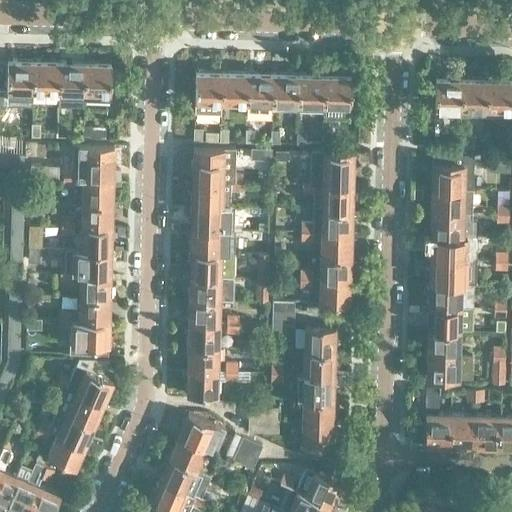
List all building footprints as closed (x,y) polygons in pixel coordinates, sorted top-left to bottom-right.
[(33,89),(33,59),(7,59),(7,61),(6,87),(6,88),(33,89)] [(58,89),(58,60),(33,59),(33,89),(32,101),(57,101),(58,89)] [(84,90),(84,61),(58,60),(58,89),(84,90)] [(110,61),(84,61),(84,90),(84,98),(110,99),(110,61)] [(221,100),(221,70),(195,70),(194,113),(220,114),(221,100)] [(246,100),(247,71),(221,70),(221,100),(246,100)] [(272,109),(273,72),(247,71),(246,100),(246,109),(272,109)] [(297,110),(298,72),(273,72),(272,109),(297,110)] [(323,102),(324,73),(298,72),(297,110),(323,111),(323,102)] [(350,74),(324,73),(323,102),(349,103),(350,74)] [(461,115),(462,77),(435,76),(434,114),(461,115)] [(486,115),(487,107),(487,78),(462,77),(461,115),(486,115)] [(511,107),(511,78),(487,78),(487,107),(511,107)] [(5,123),(5,135),(13,135),(13,123),(5,123)] [(57,136),(57,124),(32,124),(31,135),(57,136)] [(65,124),(57,124),(57,136),(65,136),(65,124)] [(91,125),(83,125),(83,137),(104,137),(104,129),(91,129),(91,125)] [(193,140),(201,140),(202,128),(194,128),(193,140)] [(228,129),(220,128),(220,140),(228,141),(228,129)] [(253,129),(245,129),(245,141),(253,141),(253,129)] [(279,130),(271,130),(271,142),(279,142),(279,130)] [(304,131),(297,130),(296,142),(304,143),(304,131)] [(330,131),(322,131),(322,143),(330,143),(330,131)] [(433,134),(433,146),(441,147),(441,134),(433,134)] [(459,135),(459,147),(474,147),(474,135),(459,135)] [(272,148),(251,148),(251,158),(272,159),(272,148)] [(287,148),(272,148),(272,157),(286,157),(287,148)] [(63,168),(62,177),(112,178),(120,178),(120,168),(113,168),(113,166),(114,166),(114,158),(113,158),(113,154),(74,152),(74,168),(63,168)] [(433,152),(433,162),(432,162),(432,164),(433,164),(432,185),(462,186),(462,187),(472,188),(473,153),(433,152)] [(10,165),(15,153),(5,153),(5,165),(10,165)] [(25,154),(15,153),(10,165),(12,167),(24,165),(25,154)] [(485,170),(508,171),(509,171),(509,154),(485,153),(485,170)] [(193,168),(192,180),(222,181),(222,180),(223,156),(193,156),(193,160),(191,159),(191,168),(193,168)] [(322,184),(352,185),(352,172),(354,172),(354,164),(353,164),(353,160),(323,159),(322,184)] [(24,176),(24,165),(12,167),(11,176),(24,176)] [(231,172),(231,181),(242,181),(242,173),(231,172)] [(302,174),(302,183),(314,183),(314,174),(302,174)] [(24,184),(24,176),(11,176),(11,183),(24,184)] [(112,191),(112,178),(62,177),(62,187),(82,188),(82,201),(113,202),(113,191),(112,191)] [(242,190),(242,181),(231,181),(222,180),(222,181),(192,180),(192,193),(191,193),(190,203),(222,204),(222,205),(230,205),(230,190),(242,190)] [(24,192),(24,184),(11,183),(11,192),(24,192)] [(313,192),(314,183),(302,183),(302,191),(313,192)] [(352,185),(322,184),(314,183),(313,192),(313,207),(321,207),(353,208),(353,197),(352,197),(352,185)] [(462,210),(462,187),(462,186),(432,185),(431,210),(462,211),(462,210)] [(24,200),(24,192),(11,192),(11,199),(24,200)] [(23,208),(24,200),(11,199),(11,207),(23,208)] [(113,212),(113,202),(82,201),(81,224),(111,225),(111,212),(113,212)] [(222,205),(222,204),(190,203),(190,214),(191,214),(191,227),(221,228),(222,205)] [(23,216),(23,208),(11,207),(10,215),(23,216)] [(352,219),(353,208),(321,207),(321,231),(351,231),(351,219),(352,219)] [(462,211),(431,210),(431,211),(431,233),(461,234),(462,211)] [(508,221),(508,211),(496,211),(496,220),(508,221)] [(62,214),(62,224),(73,224),(73,215),(62,214)] [(23,224),(23,216),(10,215),(10,223),(23,224)] [(229,220),(229,228),(241,229),(241,220),(229,220)] [(301,222),(301,230),(313,230),(313,222),(301,222)] [(23,232),(23,224),(10,223),(10,231),(23,232)] [(73,233),(73,224),(62,224),(61,233),(73,233)] [(111,238),(111,225),(81,224),(81,248),(112,249),(112,238),(111,238)] [(220,251),(221,228),(191,227),(191,240),(189,240),(189,251),(220,251)] [(240,237),(241,229),(229,228),(229,237),(240,237)] [(312,240),(313,230),(301,230),(301,239),(312,240)] [(23,240),(23,232),(10,231),(10,239),(23,240)] [(350,244),(351,231),(321,231),(320,254),(351,255),(352,244),(350,244)] [(460,257),(461,234),(431,233),(430,257),(430,258),(461,258),(461,257),(460,257)] [(22,248),(23,240),(10,239),(10,247),(22,248)] [(22,256),(22,248),(10,247),(9,256),(22,256)] [(111,260),(112,249),(81,248),(80,271),(110,272),(110,260),(111,260)] [(496,250),(496,259),(507,259),(507,251),(496,250)] [(220,275),(220,251),(189,251),(189,261),(190,261),(190,274),(220,275)] [(256,253),(256,277),(268,277),(268,253),(266,253),(256,253)] [(351,266),(351,255),(320,254),(319,278),(350,278),(350,266),(351,266)] [(22,264),(22,256),(9,256),(9,264),(22,264)] [(461,259),(461,258),(430,258),(429,281),(460,282),(460,259),(461,259)] [(506,268),(507,259),(496,259),(496,268),(506,268)] [(60,262),(60,271),(72,271),(72,262),(60,262)] [(22,272),(22,264),(9,264),(9,272),(22,272)] [(228,267),(228,275),(234,275),(240,275),(240,267),(228,267)] [(300,269),(300,277),(311,277),(311,269),(300,269)] [(71,280),(72,272),(72,271),(60,271),(60,280),(71,280)] [(110,285),(110,272),(80,271),(79,295),(111,296),(111,285),(110,285)] [(22,280),(22,272),(9,272),(9,280),(22,280)] [(228,275),(220,275),(190,274),(189,287),(188,287),(188,298),(219,298),(219,299),(233,299),(234,275),(228,275)] [(311,286),(311,277),(300,277),(300,286),(311,286)] [(349,291),(350,278),(319,278),(319,302),(349,303),(349,299),(350,299),(351,291),(349,291)] [(21,288),(22,280),(9,280),(9,288),(21,288)] [(473,282),(460,282),(429,281),(429,304),(428,304),(428,305),(473,306),(473,282)] [(267,300),(267,287),(267,285),(256,285),(256,300),(267,300)] [(21,296),(21,288),(9,288),(8,296),(21,296)] [(110,307),(111,296),(79,295),(79,318),(109,319),(109,307),(110,307)] [(21,304),(21,296),(8,296),(8,304),(21,304)] [(218,322),(219,299),(219,298),(188,298),(187,309),(189,309),(188,321),(218,322)] [(494,298),(494,306),(506,306),(506,298),(494,298)] [(273,299),(272,311),(293,311),(293,310),(293,301),(294,300),(273,299)] [(21,312),(21,304),(8,304),(8,312),(21,312)] [(472,329),(473,306),(428,305),(429,305),(428,328),(459,329),(472,329)] [(505,316),(506,306),(494,306),(494,316),(505,316)] [(59,308),(59,318),(70,318),(70,308),(59,308)] [(293,313),(293,311),(272,311),(272,323),(284,324),(293,324),(293,322),(292,322),(293,313)] [(21,320),(21,312),(8,312),(8,320),(21,320)] [(227,314),(227,322),(238,322),(238,314),(227,314)] [(70,327),(70,318),(59,318),(59,327),(70,327)] [(108,332),(109,319),(79,318),(78,343),(78,352),(107,353),(107,344),(108,344),(108,340),(109,340),(110,332),(108,332)] [(20,328),(21,320),(8,320),(8,328),(20,328)] [(218,345),(218,322),(188,321),(188,334),(187,334),(186,344),(218,345)] [(238,332),(238,324),(238,322),(227,322),(227,331),(238,332)] [(284,332),(284,324),(272,323),(272,332),(284,332)] [(304,324),(304,349),(335,349),(335,338),(334,338),(334,325),(304,324)] [(20,336),(20,328),(8,328),(7,336),(20,336)] [(458,352),(459,329),(428,328),(428,348),(427,348),(427,352),(458,352)] [(20,344),(20,336),(7,336),(7,344),(20,344)] [(20,352),(20,344),(7,344),(7,352),(20,352)] [(217,370),(218,345),(186,344),(186,356),(187,356),(187,369),(217,370)] [(493,345),(493,353),(505,354),(505,345),(493,345)] [(335,360),(335,349),(304,349),(303,372),(333,373),(333,360),(335,360)] [(20,361),(20,352),(7,352),(7,360),(20,361)] [(472,353),(458,352),(427,352),(427,355),(427,375),(426,375),(426,376),(471,377),(472,353)] [(504,382),(505,354),(493,353),(492,382),(504,382)] [(15,372),(20,361),(7,360),(4,367),(15,372)] [(237,370),(237,362),(237,361),(225,361),(225,370),(237,370)] [(271,362),(270,371),(282,372),(282,363),(271,362)] [(11,380),(15,372),(4,367),(0,375),(11,380)] [(85,367),(75,389),(103,401),(108,390),(109,391),(112,383),(111,383),(112,379),(85,367)] [(216,394),(217,370),(187,369),(187,381),(185,381),(185,389),(187,389),(186,393),(216,394)] [(236,378),(237,370),(225,370),(225,378),(236,378)] [(282,380),(282,372),(270,371),(270,380),(282,380)] [(333,386),(333,373),(303,372),(295,372),(294,395),(302,396),(334,396),(334,386),(333,386)] [(60,374),(57,381),(67,386),(71,378),(60,374)] [(0,383),(8,387),(11,380),(0,375),(0,383)] [(64,394),(67,387),(67,386),(57,381),(53,390),(64,394)] [(0,391),(4,396),(8,387),(0,383),(0,391)] [(435,398),(435,386),(427,386),(426,398),(435,398)] [(475,399),(475,388),(466,387),(466,399),(475,399)] [(482,399),(483,389),(483,388),(475,388),(475,399),(482,399)] [(98,413),(103,401),(75,389),(65,412),(82,419),(94,424),(99,413),(98,413)] [(333,407),(334,396),(302,396),(302,419),(332,420),(332,407),(333,407)] [(269,418),(269,406),(249,406),(249,407),(250,407),(249,417),(248,417),(248,418),(269,418)] [(278,406),(270,406),(269,406),(269,418),(278,419),(278,406)] [(205,446),(215,423),(187,411),(186,415),(185,415),(181,422),(182,423),(178,434),(205,446)] [(449,443),(450,412),(427,412),(427,411),(426,411),(425,443),(426,443),(426,442),(449,443)] [(90,433),(94,424),(82,419),(65,412),(56,433),(84,445),(89,433),(90,433)] [(473,444),(474,413),(473,413),(450,412),(449,443),(472,444),(473,444)] [(34,413),(30,422),(38,425),(42,416),(34,413)] [(496,444),(496,414),(475,413),(474,413),(473,444),(474,444),(496,444)] [(511,414),(496,414),(496,444),(511,444),(511,414)] [(42,416),(38,425),(49,430),(52,421),(42,416)] [(269,431),(269,418),(248,418),(248,419),(249,419),(249,429),(248,429),(248,430),(269,431)] [(278,431),(278,419),(269,418),(269,431),(278,431)] [(331,432),(332,420),(302,419),(301,443),(331,444),(331,440),(333,440),(333,432),(331,432)] [(45,438),(49,430),(38,425),(34,433),(45,438)] [(79,456),(84,445),(56,433),(47,455),(74,467),(76,463),(77,464),(80,456),(79,456)] [(196,467),(205,446),(178,434),(173,445),(172,445),(167,455),(196,467)] [(262,444),(242,435),(238,445),(256,454),(260,445),(261,445),(262,444)] [(256,454),(238,445),(232,458),(252,466),(257,454),(256,454)] [(10,450),(2,446),(0,451),(0,458),(5,461),(10,450)] [(186,489),(196,467),(167,455),(163,465),(164,465),(159,477),(186,489)] [(37,483),(40,476),(45,465),(36,461),(36,462),(37,462),(35,468),(32,467),(27,479),(15,473),(3,502),(13,507),(14,506),(25,511),(37,483)] [(54,469),(45,465),(40,476),(49,480),(54,469)] [(0,501),(3,502),(15,473),(0,466),(0,501)] [(306,466),(296,489),(331,504),(336,492),(337,493),(340,485),(339,485),(341,481),(306,466)] [(283,473),(280,482),(291,487),(294,478),(283,473)] [(194,492),(186,489),(159,477),(154,488),(153,487),(150,495),(151,495),(149,499),(177,511),(176,511),(186,511),(192,501),(191,500),(194,492)] [(287,495),(291,487),(280,482),(276,490),(287,495)] [(51,511),(60,493),(37,483),(25,511),(28,511),(51,511)] [(251,484),(247,493),(258,497),(262,489),(251,484)] [(197,485),(194,492),(205,497),(208,489),(197,485)] [(327,511),(331,504),(296,489),(287,510),(291,511),(327,511)] [(201,505),(205,497),(194,492),(191,500),(192,501),(201,505)]
